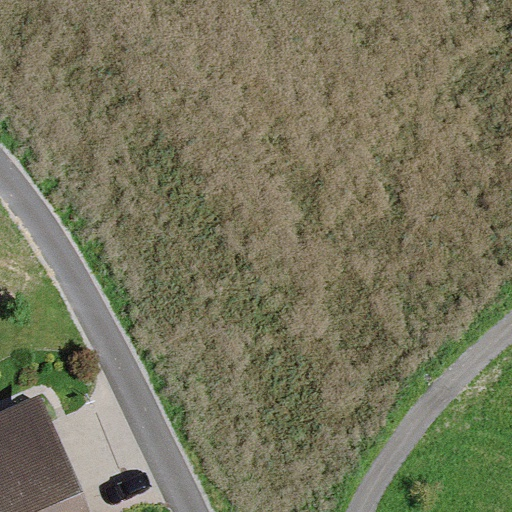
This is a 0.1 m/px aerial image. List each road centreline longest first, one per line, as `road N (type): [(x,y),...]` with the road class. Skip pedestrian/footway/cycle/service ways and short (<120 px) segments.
road 1 (unclassified): [(0,184),(46,241),(197,511)]
road 2 (track): [(511,332),(401,453),(367,511)]
